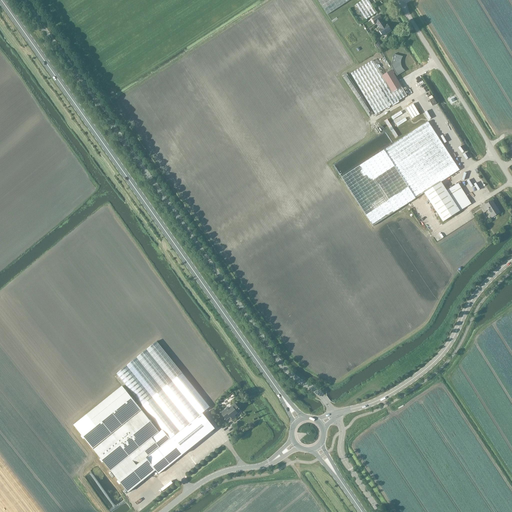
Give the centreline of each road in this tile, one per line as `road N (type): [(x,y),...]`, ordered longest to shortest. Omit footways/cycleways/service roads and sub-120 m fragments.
road 1 (unclassified): [(335,414),(284,369),(22,0)]
road 2 (primary): [(298,420),(0,0)]
road 3 (tertiary): [(335,414),(384,397),(425,370),(475,294),(511,259)]
road 4 (unknown): [(437,61),(411,77),(411,87),(484,195),(427,237)]
road 5 (unclassified): [(511,180),(397,0)]
road 6 (tertiary): [(163,511),(213,475),(269,463),(294,443)]
